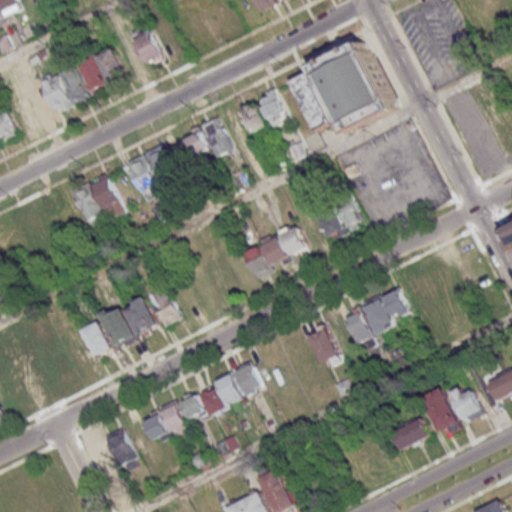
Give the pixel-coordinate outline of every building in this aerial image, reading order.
[(26,9),(21,0),(0,0),(0,26),(10,22),(8,17),(26,9)] [(256,0),(261,10),(284,0),(256,0)] [(168,58),(186,51),(173,18),(156,25),(168,58)] [(100,57),(113,83),(133,73),(134,75),(167,58),(152,30),(100,57)] [(0,44),(5,53),(15,47),(8,34),(0,38),(0,44)] [(317,65),(319,69),(344,120),(351,134),(402,108),(371,48),(369,49),(365,41),(317,65)] [(96,97),(94,92),(110,86),(100,59),(27,86),(40,120),(58,114),(57,112),(96,97)] [(319,69),(294,82),(320,132),(344,120),(319,69)] [(273,125),(277,134),(295,125),(279,88),(259,97),(261,101),(244,108),(255,133),(273,125)] [(454,124),(475,167),(511,149),(511,116),(490,127),(482,110),(454,124)] [(224,117),(187,132),(198,159),(218,151),(220,157),(237,150),(224,117)] [(310,153),(303,139),(286,146),(293,161),(310,153)] [(130,159),(145,194),(182,177),(167,142),(130,159)] [(233,175),(241,188),(256,180),(248,166),(233,175)] [(127,208),(112,173),(75,189),(90,223),(127,208)] [(351,231),(366,224),(356,204),(341,211),(338,205),(320,214),(332,237),(350,228),(351,231)] [(52,239),(37,209),(19,218),(34,248),(52,239)] [(259,274),(313,251),(301,224),(247,247),(259,274)] [(208,266),(223,298),(241,290),(226,258),(208,266)] [(379,335),(399,328),(396,321),(416,314),(416,317),(435,310),(424,280),(402,288),(366,301),(379,335)] [(169,326),(185,317),(168,286),(152,294),(169,326)] [(128,304),(142,337),(163,328),(149,296),(128,304)] [(311,329),(326,365),(379,341),(364,306),(311,329)] [(106,317),(122,348),(141,338),(125,307),(106,317)] [(85,329),(100,358),(117,349),(102,320),(85,329)] [(78,373),(97,364),(79,325),(41,343),(58,378),(76,369),(78,373)] [(52,388),(26,331),(1,343),(28,399),(52,388)] [(238,368),(252,397),(269,389),(255,360),(238,368)] [(219,379),(234,406),(249,398),(234,370),(219,379)] [(511,371),(491,382),(501,401),(511,395),(511,371)] [(454,392),(467,422),(487,413),(473,383),(454,392)] [(220,386),(205,394),(217,418),(232,409),(220,386)] [(464,425),(444,388),(426,398),(446,435),(464,425)] [(209,412),(202,393),(185,400),(193,419),(209,412)] [(178,436),(194,427),(179,400),(163,408),(178,436)] [(156,441),(173,435),(163,409),(147,415),(156,441)] [(404,450),(434,437),(425,416),(395,430),(404,450)] [(108,435),(110,440),(93,449),(102,469),(121,459),(125,468),(142,460),(126,427),(108,435)] [(279,511),(285,511),(299,506),(282,468),(263,476),(279,511)] [(232,511),(272,511),(263,491),(230,506),(232,511)] [(509,511),(504,501),(481,511),(509,511)]
